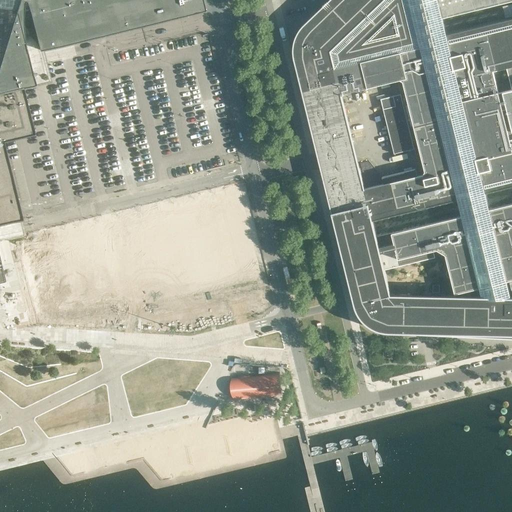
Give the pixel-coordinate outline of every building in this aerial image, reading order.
[(38,45),(200,8),(198,0),(15,0),(0,51),(0,87),(18,83),(32,79),(22,33),(28,33),(33,38),(38,45)] [(511,0),(327,0),(325,3),(304,24),(302,25),(300,27),(300,28),(298,30),(297,33),(296,34),(295,36),(294,38),(294,40),(293,42),(293,43),(292,46),(292,49),(292,52),(292,53),(293,56),(293,57),(293,59),(294,61),(303,100),(304,100),(334,221),(337,221),(338,226),(335,227),(354,304),(354,306),(355,308),(356,310),(357,311),(357,313),(358,315),(359,317),(361,318),(362,320),(363,321),(365,323),(366,324),(368,325),(370,326),(371,327),(373,328),(375,329),(377,330),(379,331),(381,331),(382,332),(386,332),(496,337),(496,334),(504,334),(503,338),(511,338),(511,0)] [(0,223),(18,219),(0,147),(0,140),(30,133),(18,83),(0,87),(0,223)] [(142,206),(22,235),(39,302),(41,304),(102,289),(103,292),(123,309),(175,297),(176,294),(158,220),(142,206)] [(195,322),(201,347),(253,334),(247,309),(195,322)] [(279,373),(233,377),(234,386),(232,386),(232,391),(234,390),(235,399),(240,399),(275,396),(281,395),(279,373)]
